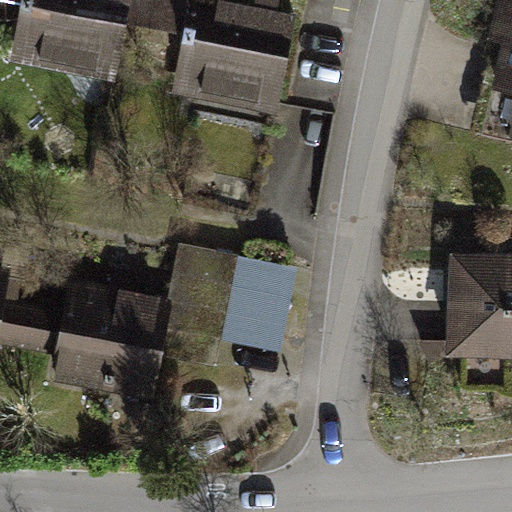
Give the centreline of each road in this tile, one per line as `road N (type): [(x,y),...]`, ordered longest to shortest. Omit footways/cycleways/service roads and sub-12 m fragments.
road 1 (residential): [(324,511),(403,0)]
road 2 (residential): [(322,511),(0,501)]
road 3 (residential): [(511,487),(324,511)]
